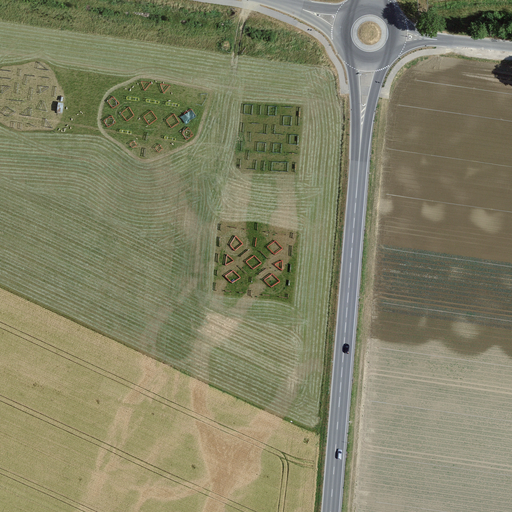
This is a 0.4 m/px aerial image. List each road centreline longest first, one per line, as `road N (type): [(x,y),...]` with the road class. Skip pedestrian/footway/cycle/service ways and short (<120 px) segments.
road 1 (secondary): [(359,161),(330,511)]
road 2 (track): [(211,0),(266,11),(321,36),(343,86),(354,91)]
